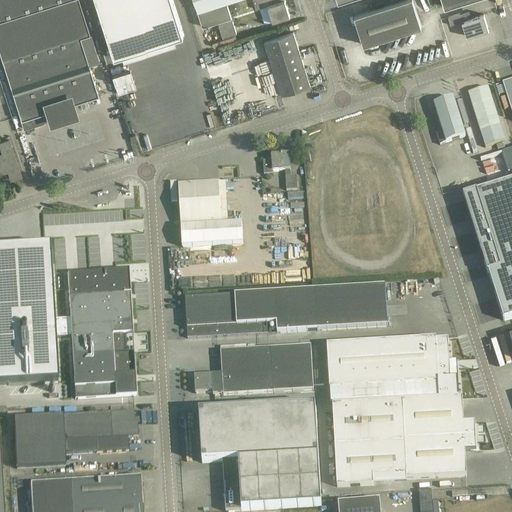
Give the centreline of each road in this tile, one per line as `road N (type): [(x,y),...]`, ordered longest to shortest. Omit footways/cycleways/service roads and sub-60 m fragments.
road 1 (residential): [(511,451),(394,86)]
road 2 (residential): [(170,511),(146,164)]
road 3 (residential): [(146,164),(342,102)]
road 4 (residential): [(0,210),(146,164)]
road 5 (residential): [(394,86),(511,49)]
